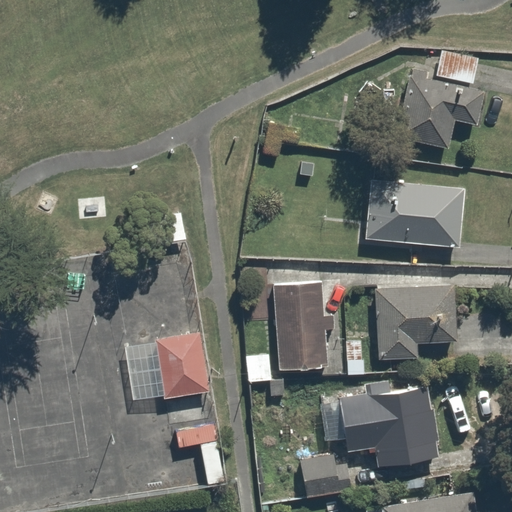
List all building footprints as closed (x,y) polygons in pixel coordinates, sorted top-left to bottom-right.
[(437,42),(433,73),(402,69),(401,72),(393,136),(450,143),(452,122),(472,124),(477,78),(471,77),(475,46),(437,42)] [(300,117),(264,115),(258,115),(257,126),(265,126),(264,153),(278,153),(279,136),(299,137),(300,117)] [(463,183),(363,171),(356,230),(456,242),(463,183)] [(321,271),(268,274),(274,369),(326,366),(321,271)] [(368,278),(368,280),(373,356),(414,353),(413,337),(454,334),(450,272),(368,278)] [(199,320),(148,327),(157,392),(208,386),(199,320)] [(266,348),(236,350),(238,383),(268,381),(266,348)] [(341,448),(300,451),(302,487),(352,484),(351,455),(432,452),(430,379),(340,377),(341,448)] [(496,511),(493,482),(377,497),(378,511),(496,511)]
